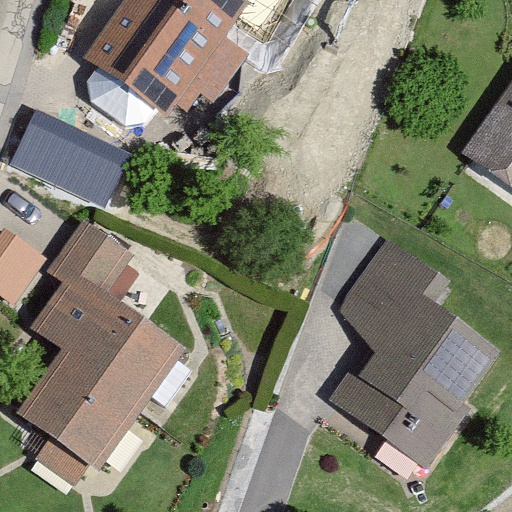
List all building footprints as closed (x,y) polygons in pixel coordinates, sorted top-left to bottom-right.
[(129,0),(80,72),(167,132),(177,119),(187,125),(198,110),(213,120),(248,69),(228,55),(252,21),(232,8),(237,0),(129,0)] [(511,87),(460,158),(511,196),(511,87)] [(46,258),(5,229),(0,235),(0,296),(12,305),(46,258)] [(50,281),(62,289),(100,315),(131,270),(81,236),(50,281)] [(388,247),(339,311),(367,363),(329,412),(426,486),(475,422),(467,415),(501,371),(433,320),(452,296),(388,247)] [(100,315),(62,289),(23,342),(62,371),(14,434),(86,488),(173,372),(100,315)]
